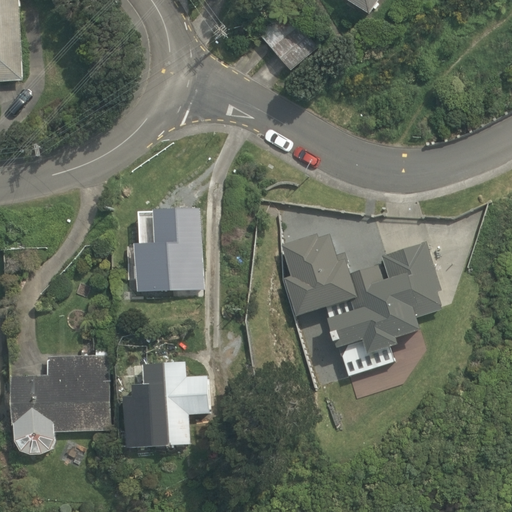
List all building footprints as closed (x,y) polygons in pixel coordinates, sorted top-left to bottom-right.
[(0,0),(0,83),(26,82),(21,0),(0,0)] [(346,0),(347,0),(373,16),(383,0),(346,0)] [(289,10),(261,34),(294,72),(321,48),(289,10)] [(206,291),(205,211),(159,211),(159,245),(139,246),(139,293),(206,291)] [(352,291),(358,312),(332,320),(344,362),(371,354),(372,356),(403,346),(401,340),(426,331),(421,318),(446,311),(440,293),(445,292),(429,243),(385,257),(391,279),(352,291)] [(57,433),(113,431),(111,350),(97,350),(97,356),(50,358),(51,376),(15,377),(17,428),(18,428),(18,443),(23,452),(34,456),(45,455),(54,451),(57,442),(57,433)] [(130,449),(194,446),(192,416),(213,414),(210,377),(189,378),(188,363),(145,365),(147,386),(135,386),(136,398),(127,398),(130,449)]
